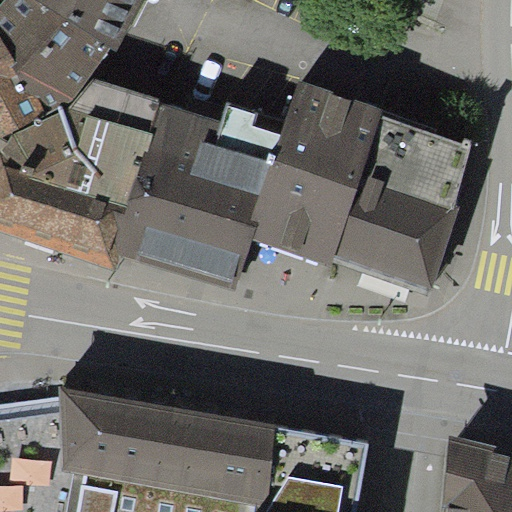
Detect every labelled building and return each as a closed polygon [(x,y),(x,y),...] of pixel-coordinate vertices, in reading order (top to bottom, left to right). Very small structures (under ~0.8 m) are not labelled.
[(111,48),(37,0),(5,0),(0,7),(0,36),(16,60),(13,66),(47,115),(73,102),(92,77),(111,48)] [(37,0),(111,48),(117,50),(142,0),(37,0)] [(0,139),(1,139),(47,115),(13,66),(16,60),(0,36),(0,139)] [(151,133),(161,101),(161,99),(92,77),(73,102),(47,115),(1,139),(0,139),(0,230),(114,271),(119,253),(112,251),(151,133)] [(330,265),(333,257),(382,114),(384,108),(300,79),(281,135),(250,226),(257,228),(254,239),(330,265)] [(221,121),(161,101),(151,133),(112,251),(119,253),(236,292),(254,239),(257,228),(250,226),(281,135),(252,125),(255,113),(227,104),(221,121)] [(473,145),(382,114),(333,257),(432,290),(460,208),(453,205),(473,145)] [(357,511),(369,444),(59,388),(64,469),(73,472),(66,511),(357,511)] [(511,511),(511,452),(449,435),(443,511),(511,511)]
